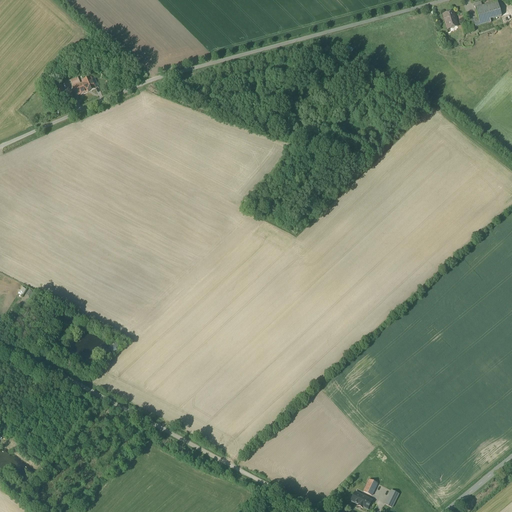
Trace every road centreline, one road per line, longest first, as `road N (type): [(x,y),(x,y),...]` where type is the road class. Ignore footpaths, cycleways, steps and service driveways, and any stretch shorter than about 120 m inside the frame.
road 1 (unclassified): [(452,0),(168,74),(0,148)]
road 2 (unclassified): [(316,511),(0,342)]
